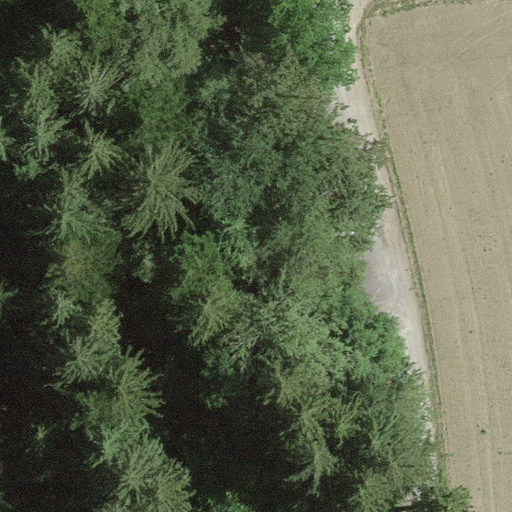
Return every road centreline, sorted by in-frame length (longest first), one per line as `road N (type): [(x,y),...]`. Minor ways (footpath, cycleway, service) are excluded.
road 1 (track): [(423,511),(412,395),(362,183),(339,0)]
road 2 (track): [(30,511),(0,392)]
